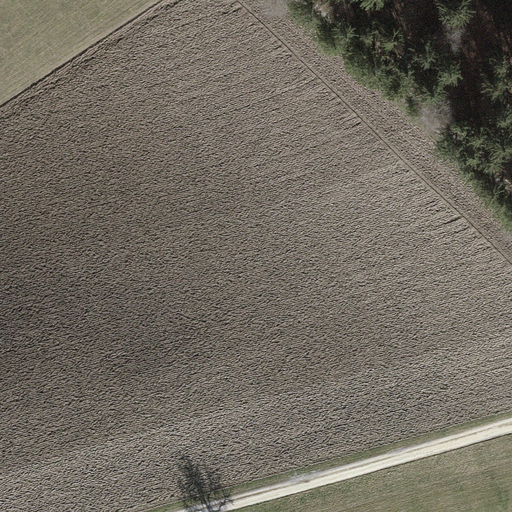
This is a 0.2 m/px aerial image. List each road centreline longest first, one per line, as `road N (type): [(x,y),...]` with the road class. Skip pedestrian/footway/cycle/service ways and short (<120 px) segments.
road 1 (track): [(188,511),(511,423)]
road 2 (track): [(511,200),(307,0)]
